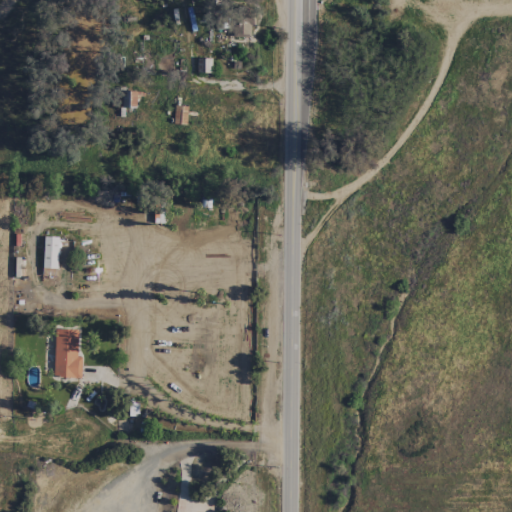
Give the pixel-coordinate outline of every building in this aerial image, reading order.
[(254,15),(233,14),(233,37),(250,37),(250,27),(254,27),(254,15)] [(198,72),(209,72),(210,59),(198,59),(198,72)] [(136,107),(136,92),(122,91),(122,106),(136,107)] [(58,237),(44,236),(42,268),(57,268),(58,237)] [(80,378),(81,356),(76,356),(77,330),(54,329),(54,348),(46,348),(46,365),(53,365),(52,377),(80,378)]
